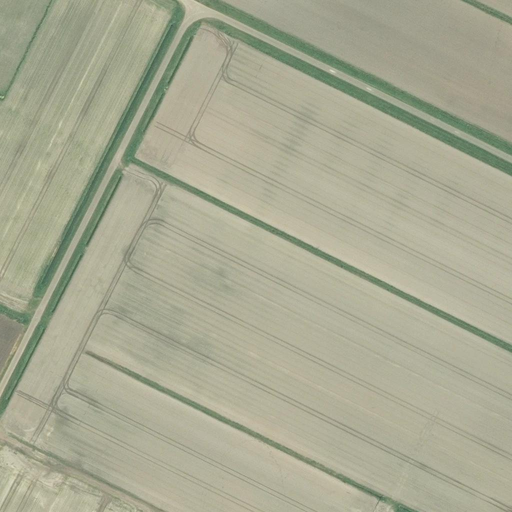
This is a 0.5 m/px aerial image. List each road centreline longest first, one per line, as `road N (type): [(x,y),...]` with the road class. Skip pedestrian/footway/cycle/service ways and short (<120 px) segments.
road 1 (unclassified): [(511,160),(193,5),(0,390)]
road 2 (track): [(147,511),(0,436)]
